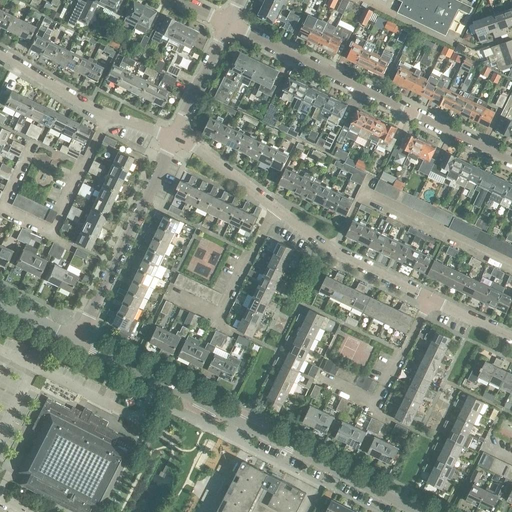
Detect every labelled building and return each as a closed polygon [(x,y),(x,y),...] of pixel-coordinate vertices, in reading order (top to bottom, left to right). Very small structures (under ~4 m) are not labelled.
[(36,10),(40,0),(32,0),(29,7),(36,10)] [(81,16),(78,21),(82,23),(85,18),(89,20),(92,13),(93,14),(96,6),(98,3),(104,6),(106,0),(93,0),(93,1),(90,0),(88,0),(87,3),(81,16)] [(106,0),(104,6),(114,12),(119,0),(106,0)] [(279,15),(282,10),(280,9),(282,5),(272,0),(266,0),(263,7),(279,15)] [(334,9),(338,0),(330,0),(327,6),(334,9)] [(341,18),(343,15),(349,2),(345,0),(342,0),(335,15),(341,18)] [(473,9),(455,0),(397,0),(403,3),(398,13),(446,37),(459,10),(470,16),(473,9)] [(74,26),(85,3),(80,1),(75,11),(74,11),(68,23),(64,22),(66,18),(62,16),(60,19),(59,18),(57,21),(72,29),(73,26),(74,26)] [(131,35),(134,28),(144,7),(133,2),(125,20),(132,23),(127,33),(131,35)] [(145,33),(147,27),(155,12),(144,7),(134,28),(145,33)] [(287,18),(279,15),(263,7),(258,17),(273,24),(276,18),(286,23),(284,28),(292,32),(300,17),(290,12),(287,18)] [(0,27),(6,30),(13,16),(2,10),(0,13),(0,27)] [(366,25),(372,13),(366,10),(360,22),(366,25)] [(57,21),(59,18),(60,15),(52,11),(49,17),(57,21)] [(502,36),(508,34),(506,28),(510,27),(505,12),(495,16),(502,36)] [(114,13),(108,25),(114,28),(120,17),(120,16),(114,13)] [(17,35),(24,21),(13,16),(6,30),(17,35)] [(178,22),(167,16),(164,22),(159,19),(153,29),(156,31),(152,39),(159,42),(163,34),(170,38),(177,23),(178,22)] [(502,36),(495,16),(485,19),(490,34),(494,32),(496,38),(502,36)] [(308,39),(317,21),(307,17),(298,35),(308,39)] [(317,44),(327,24),(328,22),(319,17),(317,21),(308,39),(317,44)] [(481,43),(487,41),(485,35),(490,34),(485,19),(474,23),(481,43)] [(397,24),(389,20),(385,28),(394,32),(397,24)] [(29,41),(36,27),(24,21),(17,35),(29,41)] [(174,55),(176,51),(187,28),(177,23),(170,38),(177,41),(171,54),(174,55)] [(327,48),(336,29),(327,24),(317,44),(327,48)] [(342,56),(347,45),(346,44),(352,32),(338,25),(336,29),(327,48),(342,56)] [(189,53),(191,48),(198,33),(187,28),(176,51),(181,53),(183,50),(189,53)] [(404,44),(409,32),(403,29),(397,41),(404,44)] [(47,40),(49,36),(44,33),(41,38),(36,35),(29,50),(40,55),(47,40)] [(144,49),(149,38),(144,35),(139,46),(144,49)] [(356,63),(367,41),(358,37),(347,58),(356,63)] [(57,45),(58,43),(54,40),(52,43),(47,40),(40,55),(51,60),(58,46),(57,45)] [(433,49),(435,45),(425,40),(423,45),(433,49)] [(494,54),(486,57),(488,61),(490,60),(511,52),(511,40),(492,48),(494,54)] [(365,67),(374,49),(376,46),(367,41),(356,63),(365,67)] [(465,52),(467,48),(459,44),(457,48),(457,49),(456,51),(462,54),(463,52),(465,52)] [(63,66),(70,51),(58,46),(51,60),(63,66)] [(450,58),(451,57),(454,51),(454,50),(445,46),(441,54),(450,58)] [(112,58),(115,52),(105,47),(103,51),(109,54),(108,56),(112,58)] [(76,52),(70,49),(70,51),(63,66),(74,71),(81,56),(82,53),(76,51),(76,52)] [(374,71),(381,57),(377,55),(378,52),(374,49),(365,67),(374,71)] [(228,105),(237,87),(250,58),(247,57),(248,55),(238,50),(214,98),(228,105)] [(383,76),(392,57),(393,55),(384,50),(381,57),(374,71),(383,76)] [(488,61),(481,64),(485,66),(490,68),(492,67),(491,63),(496,61),(499,70),(503,72),(508,70),(511,69),(511,66),(511,52),(490,60),(488,61)] [(461,64),(463,58),(454,54),(451,60),(461,64)] [(403,86),(412,67),(413,65),(405,61),(407,57),(402,55),(400,60),(401,61),(398,67),(400,68),(394,81),(403,86)] [(88,60),(81,56),(74,71),(85,76),(93,60),(89,58),(88,60)] [(127,66),(130,60),(124,57),(121,63),(127,66)] [(253,79),(260,63),(250,58),(237,87),(240,88),(246,76),(253,79)] [(472,69),(476,63),(466,58),(463,64),(472,69)] [(96,82),(103,67),(96,64),(97,61),(93,60),(85,76),(96,82)] [(133,68),(136,62),(130,60),(127,66),(133,68)] [(159,62),(155,70),(161,73),(165,65),(159,62)] [(125,70),(127,66),(121,63),(119,67),(113,65),(106,80),(117,85),(125,70)] [(262,83),(270,68),(260,63),(253,79),(262,83)] [(177,77),(181,69),(170,64),(166,72),(177,77)] [(485,66),(481,75),(489,78),(493,70),(490,68),(485,66)] [(412,90),(421,72),(412,67),(403,86),(412,90)] [(150,76),(152,71),(147,68),(144,74),(150,76)] [(272,97),(277,86),(273,85),(279,72),(270,68),(262,83),(259,91),(254,100),(257,102),(262,92),(272,97)] [(129,91),(136,76),(125,70),(117,85),(129,91)] [(151,102),(159,86),(153,84),(158,73),(152,71),(150,76),(147,81),(140,96),(151,102)] [(421,94),(427,81),(424,79),(426,74),(421,72),(412,90),(421,94)] [(498,85),(501,77),(494,73),(490,82),(498,85)] [(173,87),(176,80),(165,74),(159,87),(159,86),(151,102),(163,107),(170,92),(165,90),(168,85),(173,87)] [(439,104),(446,90),(451,79),(442,74),(439,80),(430,99),(434,101),(433,102),(439,104)] [(140,96),(147,81),(136,76),(129,91),(140,96)] [(291,101),(300,83),(290,78),(283,91),(284,92),(281,99),(285,101),(286,99),(291,101)] [(430,99),(439,80),(435,78),(433,83),(427,81),(421,94),(430,99)] [(298,110),(309,87),(300,83),(291,101),(292,101),(294,96),(298,99),(294,108),(298,110)] [(452,109),(461,91),(452,86),(449,91),(442,106),(447,109),(448,107),(452,109)] [(312,105),(319,92),(309,87),(298,110),(303,113),(308,103),(312,105)] [(253,101),(254,100),(259,91),(255,89),(250,100),(253,101)] [(442,106),(449,91),(446,90),(439,104),(442,106)] [(23,96),(11,91),(9,96),(3,93),(0,99),(0,106),(3,108),(4,106),(15,111),(23,96)] [(461,114),(470,95),(461,91),(452,109),(461,114)] [(317,120),(328,96),(319,92),(312,105),(317,108),(312,118),(317,120)] [(508,137),(511,128),(511,121),(511,119),(511,109),(511,108),(511,92),(510,96),(501,116),(506,118),(499,132),(508,137)] [(508,96),(503,93),(502,96),(501,95),(495,106),(502,109),(508,96)] [(470,118),(479,100),(470,95),(461,114),(470,118)] [(20,132),(22,126),(27,117),(34,102),(23,96),(15,111),(21,114),(14,129),(20,132)] [(331,114),(337,101),(328,96),(317,120),(321,122),(326,112),(331,114)] [(478,122),(485,109),(488,104),(479,100),(470,118),(478,122)] [(338,126),(348,106),(337,101),(331,114),(327,121),(338,126)] [(38,122),(45,107),(34,102),(27,117),(38,122)] [(275,126),(278,120),(274,118),(280,107),(271,103),(263,120),(275,126)] [(49,128),(57,113),(45,107),(38,122),(49,128)] [(488,127),(496,111),(492,108),(490,111),(485,109),(478,122),(488,127)] [(356,141),(368,116),(358,111),(351,126),(345,124),(337,140),(342,143),(346,136),(356,141)] [(61,133),(68,118),(57,113),(49,128),(61,133)] [(365,146),(378,120),(368,116),(356,141),(365,146)] [(222,124),(224,120),(218,117),(216,121),(210,118),(203,134),(214,139),(222,124)] [(72,139),(79,124),(68,118),(61,133),(72,139)] [(377,145),(387,125),(378,120),(365,146),(369,148),(371,143),(377,145)] [(31,137),(37,126),(31,123),(25,135),(31,137)] [(84,144),(91,129),(79,124),(72,139),(84,144)] [(225,145),(233,129),(222,124),(214,139),(225,145)] [(287,133),(289,128),(281,124),(278,129),(287,133)] [(391,152),(396,140),(392,138),(397,128),(387,124),(387,125),(377,145),(391,152)] [(37,140),(42,129),(37,126),(31,137),(37,140)] [(0,141),(4,144),(10,132),(0,127),(0,141)] [(297,138),(299,133),(294,131),(295,129),(290,127),(289,128),(287,133),(297,138)] [(237,150),(244,134),(233,129),(225,145),(237,150)] [(307,140),(309,135),(303,132),(300,136),(307,140)] [(330,149),(337,136),(331,132),(324,146),(330,149)] [(248,155),(255,139),(244,134),(237,150),(248,155)] [(405,163),(416,139),(417,138),(408,134),(399,151),(395,149),(392,155),(396,157),(394,161),(403,165),(404,162),(405,163)] [(314,143),(316,138),(309,135),(307,140),(314,143)] [(113,147),(116,142),(105,136),(103,142),(113,147)] [(48,145),(51,140),(45,137),(42,143),(48,145)] [(259,160),(266,145),(255,139),(248,155),(259,160)] [(414,167),(419,157),(426,144),(416,139),(405,163),(414,167)] [(22,152),(25,146),(13,141),(11,146),(22,152)] [(429,176),(436,160),(431,158),(436,148),(426,144),(419,157),(424,159),(418,171),(429,176)] [(65,154),(68,148),(62,145),(59,151),(65,154)] [(270,166),(278,150),(266,145),(259,160),(270,166)] [(19,157),(22,152),(11,146),(8,152),(19,157)] [(77,159),(79,154),(68,148),(65,154),(77,159)] [(282,171),(289,155),(278,150),(270,166),(282,171)] [(128,171),(134,159),(119,152),(113,163),(128,171)] [(436,160),(429,176),(444,183),(446,178),(456,158),(457,157),(447,152),(442,163),(436,160)] [(327,162),(329,158),(321,154),(319,158),(327,162)] [(348,158),(345,163),(352,166),(354,161),(348,158)] [(456,158),(446,178),(451,181),(449,185),(453,187),(465,162),(456,158)] [(356,166),(365,170),(368,164),(359,159),(356,166)] [(102,172),(104,166),(94,160),(91,166),(102,172)] [(353,174),(356,168),(352,166),(345,163),(344,162),(343,164),(341,169),(353,174)] [(465,162),(453,187),(453,188),(458,190),(460,185),(465,188),(475,167),(465,162)] [(0,169),(11,174),(14,169),(2,163),(0,168),(0,169)] [(123,182),(128,171),(113,163),(107,175),(123,182)] [(99,177),(102,172),(91,166),(88,172),(99,177)] [(475,167),(465,188),(465,187),(471,190),(468,196),(471,198),(472,197),(478,185),(484,172),(484,171),(475,167)] [(290,190),(298,174),(286,168),(278,184),(290,190)] [(367,173),(356,168),(353,174),(364,179),(367,173)] [(0,176),(8,180),(11,174),(0,169),(0,176)] [(478,185),(472,197),(477,199),(474,205),(480,208),(483,202),(489,190),(491,191),(497,178),(495,177),(484,171),(484,172),(478,185)] [(301,195),(309,179),(298,174),(290,190),(301,195)] [(350,180),(361,185),(364,179),(353,174),(350,180)] [(117,193),(123,182),(107,175),(102,186),(117,193)] [(192,186),(196,178),(192,176),(188,184),(181,181),(177,189),(179,189),(175,197),(185,202),(192,186)] [(487,204),(487,206),(490,208),(494,201),(501,205),(511,184),(500,179),(497,178),(491,191),(493,192),(487,204)] [(312,201),(320,184),(309,179),(301,195),(312,201)] [(380,193),(385,182),(380,180),(375,190),(380,193)] [(203,191),(207,183),(203,181),(199,190),(192,186),(185,202),(196,207),(203,191)] [(385,195),(390,185),(385,182),(380,193),(385,195)] [(91,194),(94,188),(83,183),(80,189),(91,194)] [(323,206),(331,190),(320,184),(312,201),(323,206)] [(511,184),(501,205),(506,207),(510,209),(511,204),(511,184)] [(390,198),(396,187),(390,185),(385,195),(390,198)] [(112,205),(117,193),(102,186),(96,197),(112,205)] [(214,196),(218,188),(214,186),(210,195),(203,191),(196,207),(207,212),(214,196)] [(396,201),(401,190),(396,187),(390,198),(396,201)] [(88,200),(91,194),(80,189),(77,194),(88,200)] [(335,211),(342,195),(331,190),(323,206),(335,211)] [(401,203),(406,192),(401,190),(396,201),(401,203)] [(225,202),(229,194),(225,192),(221,200),(214,196),(207,212),(218,217),(225,202)] [(406,206),(412,195),(406,192),(401,203),(406,206)] [(17,208),(23,196),(17,193),(12,205),(17,208)] [(346,217),(354,200),(342,195),(335,211),(346,217)] [(411,208),(417,197),(412,195),(406,206),(411,208)] [(23,210),(28,199),(23,196),(17,208),(23,210)] [(106,216),(112,205),(96,197),(91,209),(106,216)] [(236,207),(240,199),(236,197),(232,205),(225,202),(218,217),(228,222),(236,207)] [(417,211),(422,200),(417,197),(411,208),(417,211)] [(28,213),(33,201),(28,199),(23,210),(28,213)] [(422,213),(427,202),(422,200),(417,211),(422,213)] [(33,215),(39,204),(33,201),(28,213),(33,215)] [(239,228),(246,212),(250,204),(246,202),(242,210),(236,207),(228,222),(239,228)] [(427,216),(432,205),(427,202),(422,213),(427,216)] [(39,218),(44,206),(39,204),(33,215),(39,218)] [(371,214),(373,210),(361,204),(359,208),(371,214)] [(432,218),(438,208),(432,205),(427,216),(432,218)] [(44,221),(45,220),(50,209),(44,206),(39,218),(44,221)] [(80,217),(83,211),(72,206),(69,212),(80,217)] [(180,216),(182,211),(171,206),(169,211),(180,216)] [(254,224),(261,209),(257,207),(253,215),(246,212),(239,228),(241,228),(239,233),(244,236),(246,231),(251,234),(256,224),(254,224)] [(437,221),(443,210),(438,208),(432,218),(437,221)] [(52,223),(57,212),(50,209),(45,220),(52,223)] [(101,227),(106,216),(91,209),(86,220),(101,227)] [(443,223),(448,213),(443,210),(437,221),(443,223)] [(77,223),(80,217),(69,212),(66,217),(77,223)] [(170,219),(156,212),(153,216),(162,220),(158,227),(174,235),(180,221),(171,217),(170,219)] [(448,226),(453,217),(453,215),(448,213),(443,223),(448,226)] [(460,234),(465,223),(454,218),(449,228),(460,234)] [(95,239),(101,227),(86,220),(80,231),(95,239)] [(357,241),(365,226),(353,220),(346,236),(357,241)] [(488,231),(492,224),(486,221),(485,224),(484,223),(482,228),(488,231)] [(67,231),(69,226),(64,223),(61,229),(67,231)] [(174,235),(158,227),(150,223),(148,227),(156,231),(153,238),(169,245),(174,235)] [(466,236),(471,225),(465,223),(460,234),(466,236)] [(471,239),(476,228),(471,225),(466,236),(471,239)] [(369,247),(376,231),(365,226),(357,241),(369,247)] [(22,242),(27,230),(21,228),(16,239),(22,242)] [(477,242),(482,231),(476,228),(471,239),(477,242)] [(492,249),(498,238),(496,238),(500,230),(495,228),(493,232),(492,235),(492,236),(487,246),(492,249)] [(28,244),(33,233),(27,230),(22,242),(28,244)] [(90,250),(95,239),(80,231),(75,243),(90,250)] [(380,252),(387,236),(376,231),(369,247),(380,252)] [(427,241),(429,237),(418,231),(416,235),(427,241)] [(482,244),(487,233),(482,231),(477,242),(482,244)] [(487,246),(492,236),(492,235),(487,233),(482,244),(487,246)] [(169,245),(153,238),(145,234),(143,238),(151,242),(148,248),(164,256),(169,245)] [(391,257),(398,242),(387,236),(380,252),(391,257)] [(503,241),(501,240),(498,238),(492,249),(498,252),(503,241)] [(503,254),(508,243),(503,241),(498,252),(503,254)] [(53,256),(58,245),(53,242),(47,254),(53,256)] [(402,263),(410,247),(398,242),(391,257),(402,263)] [(296,265),(298,261),(291,258),(294,250),(279,243),(274,254),(296,265)] [(511,258),(511,245),(508,243),(503,254),(511,258)] [(164,256),(148,248),(140,244),(138,249),(146,253),(143,259),(159,267),(164,256)] [(0,265),(4,267),(12,251),(1,245),(0,246),(0,265)] [(59,259),(64,248),(58,245),(53,256),(59,259)] [(413,268),(421,252),(410,247),(402,263),(413,268)] [(85,259),(88,254),(76,248),(74,254),(85,259)] [(27,271),(35,254),(23,249),(15,266),(27,271)] [(425,274),(432,258),(421,252),(413,268),(425,274)] [(38,277),(47,260),(35,254),(27,271),(38,277)] [(294,268),(296,265),(274,254),(269,265),(284,272),(287,265),(294,268)] [(154,278),(159,267),(143,259),(135,255),(133,260),(141,263),(138,270),(154,278)] [(473,266),(476,259),(471,257),(468,264),(473,266)] [(478,268),(481,262),(476,259),(473,266),(478,268)] [(439,280),(446,266),(435,260),(428,275),(439,280)] [(58,286),(66,270),(54,264),(46,281),(58,286)] [(70,292),(78,275),(80,270),(69,264),(66,270),(58,286),(70,292)] [(286,287),(287,283),(280,280),(284,272),(269,265),(264,276),(286,287)] [(148,288),(154,278),(138,270),(130,266),(128,271),(135,274),(132,281),(148,288)] [(450,286),(457,271),(446,266),(439,280),(450,286)] [(495,277),(499,270),(494,268),(491,275),(495,277)] [(284,290),(286,287),(264,276),(260,274),(250,270),(248,275),(261,281),(258,287),(273,294),(277,287),(284,290)] [(500,279),(504,272),(499,270),(495,277),(500,279)] [(461,291),(468,276),(457,271),(450,286),(461,291)] [(178,286),(184,275),(179,273),(174,284),(178,286)] [(331,296),(341,274),(338,273),(335,280),(327,276),(320,291),(331,296)] [(342,301),(349,287),(341,283),(345,276),(341,274),(331,296),(342,301)] [(184,289),(189,278),(184,275),(178,286),(184,289)] [(472,296),(480,282),(468,276),(461,291),(472,296)] [(148,288),(132,281),(124,277),(122,282),(130,285),(127,292),(143,299),(148,288)] [(189,292),(195,281),(189,278),(184,289),(189,292)] [(194,294),(200,283),(195,281),(189,292),(194,294)] [(484,302),(491,287),(480,282),(472,296),(484,302)] [(495,307),(502,292),(504,287),(493,282),(491,287),(484,302),(495,307)] [(199,297),(205,286),(200,283),(194,294),(199,297)] [(353,307),(363,285),(360,283),(356,290),(349,287),(342,301),(353,307)] [(363,312),(371,297),(363,294),(367,286),(363,285),(353,307),(363,312)] [(205,299),(210,288),(205,286),(199,297),(205,299)] [(275,308),(277,305),(270,301),(273,294),(258,287),(253,298),(275,308)] [(138,310),(143,299),(127,292),(119,288),(117,292),(125,296),(122,302),(138,310)] [(210,302),(216,291),(210,288),(205,299),(210,302)] [(217,305),(222,294),(216,291),(210,302),(217,305)] [(506,313),(511,300),(511,297),(502,292),(495,307),(506,313)] [(374,317),(385,295),(381,294),(378,301),(371,297),(363,312),(374,317)] [(385,322),(392,308),(385,304),(388,297),(385,295),(374,317),(385,322)] [(275,308),(253,298),(248,308),(263,315),(266,308),(273,311),(275,308)] [(136,322),(137,320),(134,319),(138,310),(122,302),(114,299),(112,303),(120,307),(117,313),(136,322)] [(167,315),(172,304),(166,301),(161,312),(167,315)] [(396,328),(407,306),(403,304),(400,311),(392,308),(385,322),(396,328)] [(407,333),(414,318),(407,314),(410,307),(407,306),(396,328),(407,333)] [(264,330),(266,326),(259,323),(263,315),(248,308),(243,319),(264,330)] [(129,335),(136,322),(117,313),(109,310),(107,314),(115,318),(111,325),(118,328),(118,329),(129,335)] [(320,328),(325,317),(310,310),(307,317),(300,314),(298,317),(320,328)] [(190,326),(195,315),(189,312),(184,323),(190,326)] [(196,329),(201,317),(195,315),(190,326),(196,329)] [(315,339),(320,328),(298,317),(296,321),(303,324),(300,332),(315,339)] [(264,330),(243,319),(238,330),(252,337),(256,330),(263,333),(264,330)] [(162,348),(170,332),(158,326),(150,343),(162,348)] [(185,337),(188,329),(183,326),(180,332),(178,331),(176,335),(170,332),(162,348),(174,354),(183,336),(185,337)] [(217,344),(222,334),(216,331),(211,342),(210,344),(208,343),(205,349),(199,346),(191,362),(203,368),(210,351),(214,353),(216,347),(217,345),(217,344)] [(453,353),(455,349),(448,346),(451,338),(437,331),(432,342),(453,353)] [(309,350),(315,339),(300,332),(296,339),(289,336),(287,340),(309,350)] [(222,347),(228,336),(222,334),(217,344),(217,345),(222,347)] [(191,362),(199,346),(201,341),(189,335),(186,340),(187,340),(179,357),(191,362)] [(248,347),(251,341),(239,335),(236,341),(248,347)] [(304,361),(309,350),(287,340),(286,343),(293,346),(289,354),(304,361)] [(453,353),(432,342),(426,353),(441,360),(444,353),(452,356),(453,353)] [(443,374),(445,371),(437,367),(441,360),(426,353),(421,364),(443,374)] [(220,376),(228,360),(216,354),(208,370),(220,376)] [(304,361),(289,354),(286,361),(279,357),(277,361),(299,371),(304,361)] [(489,381),(500,360),(496,358),(493,365),(485,361),(483,366),(476,363),(468,380),(475,383),(479,376),(489,381)] [(329,373),(334,362),(328,359),(323,370),(329,373)] [(231,382),(239,365),(228,360),(220,376),(231,382)] [(500,387),(507,372),(500,369),(503,361),(500,360),(489,381),(500,387)] [(294,382),(299,371),(277,361),(275,364),(282,368),(279,375),(294,382)] [(334,375),(339,365),(334,362),(329,373),(334,375)] [(441,378),(443,374),(421,364),(416,375),(430,382),(434,374),(441,378)] [(340,378),(345,367),(339,365),(334,375),(340,378)] [(345,381),(350,370),(345,367),(340,378),(345,381)] [(350,383),(356,372),(350,370),(345,381),(350,383)] [(356,386),(361,375),(356,372),(350,383),(356,386)] [(511,392),(511,389),(511,374),(507,372),(500,387),(511,392)] [(288,393),(294,382),(279,375),(275,382),(268,379),(267,382),(288,393)] [(361,389),(366,378),(361,375),(356,386),(361,389)] [(432,396),(434,392),(427,389),(430,382),(416,375),(411,385),(432,396)] [(367,391),(372,380),(366,378),(361,389),(367,391)] [(372,394),(378,383),(372,380),(367,391),(372,394)] [(283,404),(288,393),(267,382),(265,386),(272,389),(268,397),(269,397),(265,405),(279,412),(283,404)] [(315,399),(321,387),(315,385),(310,396),(315,399)] [(431,399),(432,396),(411,385),(405,396),(420,403),(423,396),(431,399)] [(479,413),(484,402),(469,395),(466,403),(458,399),(457,403),(479,413)] [(422,418),(423,414),(416,411),(420,403),(405,396),(400,407),(422,418)] [(70,409),(47,397),(31,428),(39,432),(19,471),(25,474),(20,483),(76,511),(91,511),(93,509),(99,511),(104,500),(117,475),(126,457),(134,441),(105,426),(107,421),(83,409),(82,411),(72,406),(70,409)] [(342,412),(348,400),(342,398),(336,409),(342,412)] [(348,415),(353,403),(348,400),(342,412),(348,415)] [(473,424),(479,413),(457,403),(455,406),(462,409),(459,417),(473,424)] [(315,428),(323,411),(311,405),(303,422),(315,428)] [(420,421),(422,418),(400,407),(394,418),(409,425),(413,418),(420,421)] [(326,434),(334,417),(323,411),(315,428),(326,434)] [(468,435),(473,424),(459,417),(455,424),(448,421),(446,424),(468,435)] [(372,432),(377,421),(372,418),(366,429),(372,432)] [(347,443),(355,427),(344,421),(336,438),(347,443)] [(378,435),(383,423),(377,421),(372,432),(378,435)] [(405,435),(408,429),(396,424),(393,430),(405,435)] [(463,446),(468,435),(446,424),(444,428),(452,431),(448,438),(463,446)] [(359,449),(367,432),(355,427),(347,443),(359,449)] [(379,459),(387,442),(375,437),(367,453),(379,459)] [(458,457),(463,446),(448,438),(444,446),(437,442),(436,446),(458,457)] [(391,464),(399,448),(387,442),(379,459),(391,464)] [(452,467),(458,457),(436,446),(434,449),(441,453),(438,460),(452,467)] [(483,467),(489,455),(484,452),(478,465),(483,467)] [(489,470),(495,458),(489,455),(483,467),(489,470)] [(495,473),(500,460),(495,458),(489,470),(495,473)] [(455,468),(452,467),(438,460),(434,467),(427,464),(425,467),(447,478),(450,479),(455,468)] [(500,475),(506,463),(500,460),(495,473),(500,475)] [(296,511),(304,497),(306,493),(294,486),(282,480),(264,471),(262,470),(257,468),(256,467),(244,461),(237,473),(217,511),(296,511)] [(506,478),(511,466),(506,463),(500,475),(506,478)] [(442,489),(447,478),(425,467),(423,471),(431,474),(427,482),(442,489)] [(478,482),(482,473),(475,470),(471,479),(478,482)] [(478,507),(486,491),(474,484),(466,501),(478,507)] [(501,498),(506,487),(500,484),(495,495),(486,491),(478,507),(488,511),(491,511),(499,497),(501,498)] [(336,503),(332,501),(326,511),(338,511),(342,506),(336,503)]
